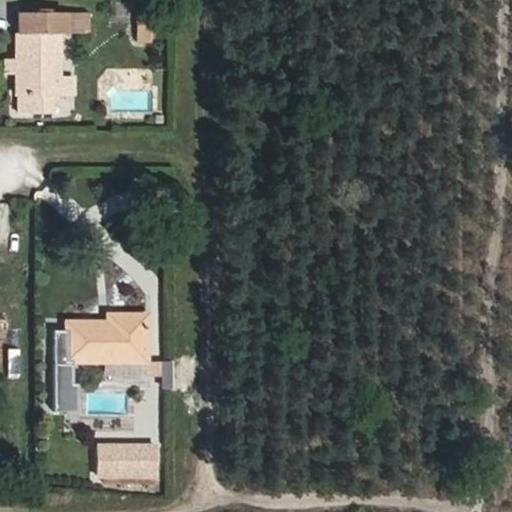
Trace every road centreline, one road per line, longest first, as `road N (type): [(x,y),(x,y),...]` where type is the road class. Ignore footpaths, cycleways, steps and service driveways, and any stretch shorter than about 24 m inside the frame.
road 1 (track): [(180,511),(211,492),(213,0)]
road 2 (track): [(502,0),(474,511)]
road 3 (track): [(211,492),(270,501),(374,497),(448,511)]
